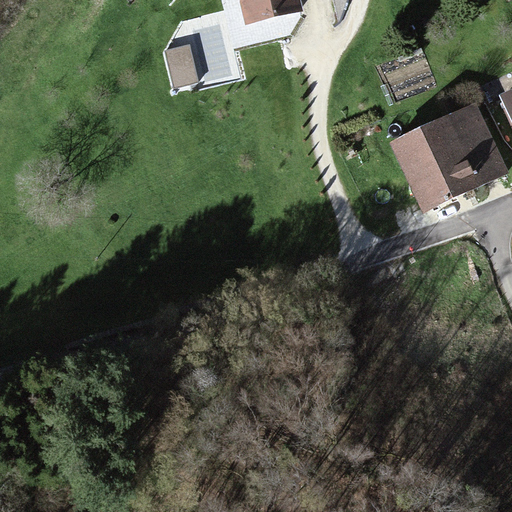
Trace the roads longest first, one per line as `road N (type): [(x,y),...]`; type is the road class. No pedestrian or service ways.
road 1 (track): [(0,376),(139,344),(362,258)]
road 2 (residential): [(362,258),(504,214)]
